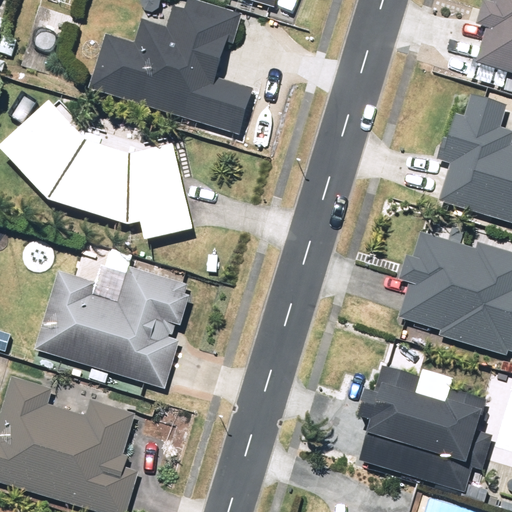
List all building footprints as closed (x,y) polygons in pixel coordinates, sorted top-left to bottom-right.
[(235,0),(277,13),(280,0),(235,0)] [(511,77),(511,0),(491,0),(489,10),(482,8),(477,27),(491,31),(476,82),(507,91),(511,77)] [(83,92),(242,140),(256,94),(221,84),(232,48),(235,49),(243,19),(193,4),(190,17),(176,13),(169,33),(145,26),(138,50),(110,41),(95,90),(84,86),(83,92)] [(81,16),(38,6),(29,41),(72,52),(81,16)] [(0,76),(5,77),(8,66),(1,65),(0,66),(0,76)] [(452,167),(441,205),(511,225),(511,132),(502,129),(507,112),(475,103),(469,122),(457,118),(443,164),(452,167)] [(55,113),(7,162),(55,210),(132,232),(146,229),(151,249),(196,238),(176,153),(135,163),(92,151),(55,113)] [(412,288),(401,322),(445,336),(443,342),(508,363),(510,356),(511,356),(511,258),(479,248),(476,255),(422,237),(413,265),(408,263),(401,284),(412,288)] [(120,280),(126,263),(119,260),(121,254),(112,252),(111,258),(108,257),(102,275),(120,280)] [(38,355),(168,394),(182,347),(171,343),(172,340),(176,341),(179,331),(185,333),(193,304),(186,302),(190,291),(132,274),(121,310),(94,302),(98,289),(61,278),(38,355)] [(427,380),(385,369),(377,400),(367,398),(360,425),(370,428),(361,464),(464,492),(486,410),(458,403),(454,418),(419,408),(427,380)] [(0,487),(82,511),(130,511),(140,478),(129,474),(132,463),(125,461),(137,420),(94,408),(90,423),(50,411),(55,396),(15,384),(0,435),(0,487)]
